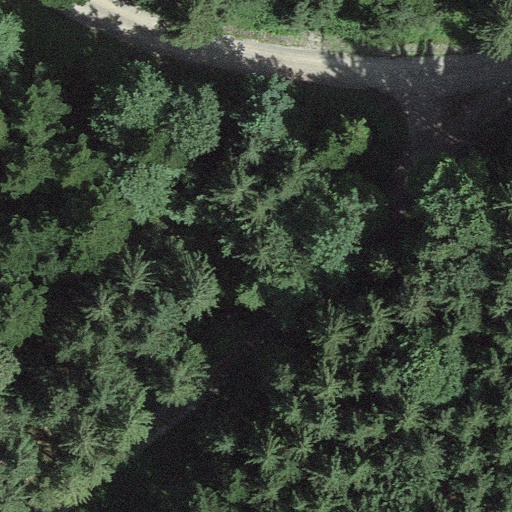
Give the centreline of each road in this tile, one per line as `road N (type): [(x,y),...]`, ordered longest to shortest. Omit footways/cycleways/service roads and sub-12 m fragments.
road 1 (track): [(511,80),(53,511)]
road 2 (track): [(511,77),(293,71),(58,0)]
